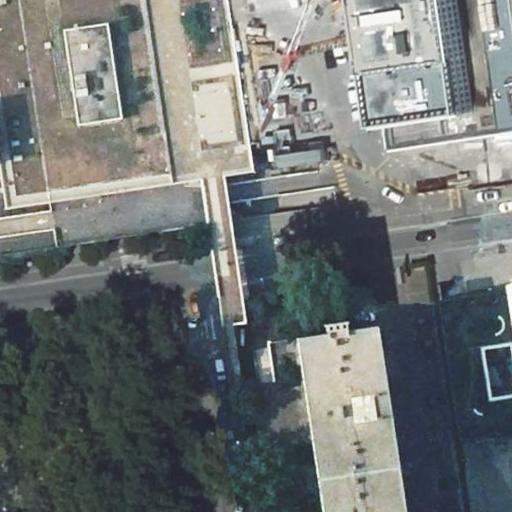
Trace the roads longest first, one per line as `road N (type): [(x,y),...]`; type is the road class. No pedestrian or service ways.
road 1 (residential): [(511,223),(183,273)]
road 2 (residential): [(188,305),(221,511)]
road 3 (unknown): [(444,255),(468,406),(484,421),(511,418)]
road 4 (residential): [(0,332),(188,305)]
road 5 (residential): [(183,273),(0,301)]
